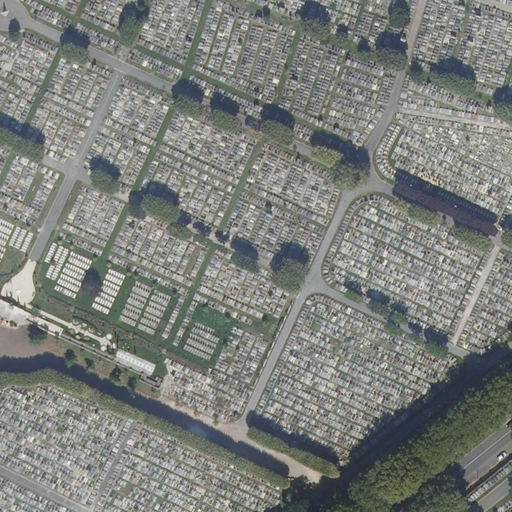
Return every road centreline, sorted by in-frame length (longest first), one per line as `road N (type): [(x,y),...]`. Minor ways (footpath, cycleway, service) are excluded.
road 1 (unclassified): [(511,396),(365,511)]
road 2 (secondary): [(414,511),(511,435)]
